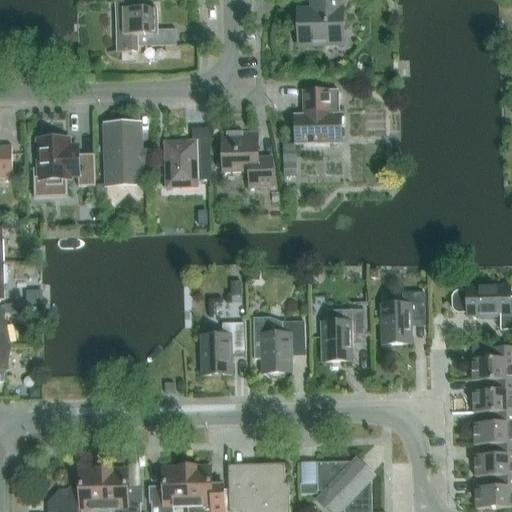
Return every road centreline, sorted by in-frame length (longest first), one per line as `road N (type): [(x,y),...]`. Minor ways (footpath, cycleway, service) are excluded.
road 1 (residential): [(431,511),(417,440),(396,418),(0,429)]
road 2 (residential): [(0,94),(208,83),(228,62),(230,0)]
